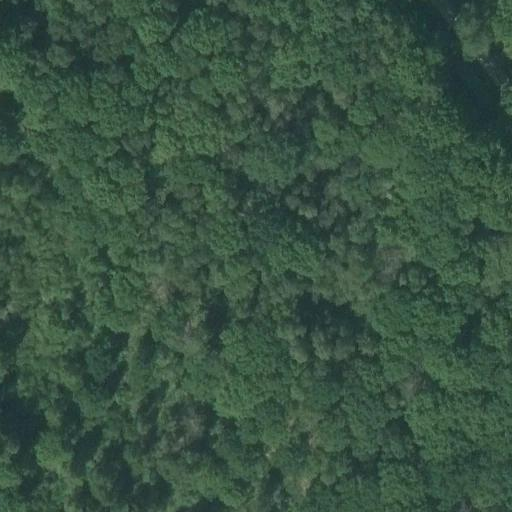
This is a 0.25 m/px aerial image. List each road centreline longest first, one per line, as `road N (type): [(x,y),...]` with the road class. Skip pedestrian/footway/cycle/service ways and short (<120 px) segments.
road 1 (track): [(325,511),(0,93)]
road 2 (track): [(437,0),(511,95)]
